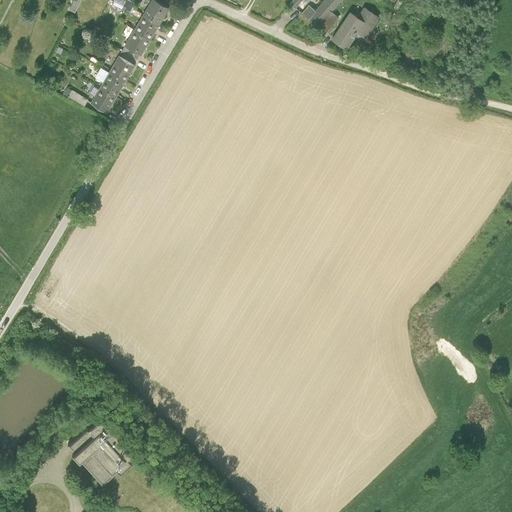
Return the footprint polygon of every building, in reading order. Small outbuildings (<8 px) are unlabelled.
[(74,0),(69,9),(75,12),(81,0),(74,0)] [(135,0),(129,0),(126,6),(124,10),(130,13),(135,0)] [(171,10),(154,0),(153,0),(144,15),(162,26),(171,10)] [(303,13),(324,32),(338,17),(330,10),(339,0),(325,0),(316,11),(310,6),(303,13)] [(351,11),(333,38),(346,47),(357,31),(366,37),(379,17),(365,7),(359,16),(351,11)] [(162,26),(144,15),(135,31),(152,41),(162,26)] [(152,41),(135,31),(125,47),(140,55),(143,57),(152,41)] [(122,50),(137,60),(140,55),(125,47),(124,46),(122,50)] [(120,55),(134,64),(137,60),(122,50),(119,55),(120,55)] [(134,64),(120,55),(110,72),(127,83),(137,66),(134,64)] [(96,78),(103,83),(109,74),(102,69),(96,78)] [(127,83),(110,72),(109,74),(103,83),(100,89),(116,99),(127,83)] [(116,99),(100,89),(89,106),(106,116),(116,99)] [(136,455),(103,419),(89,432),(95,438),(75,457),(81,464),(84,462),(104,483),(118,470),(121,473),(133,462),(131,460),(136,455)]
